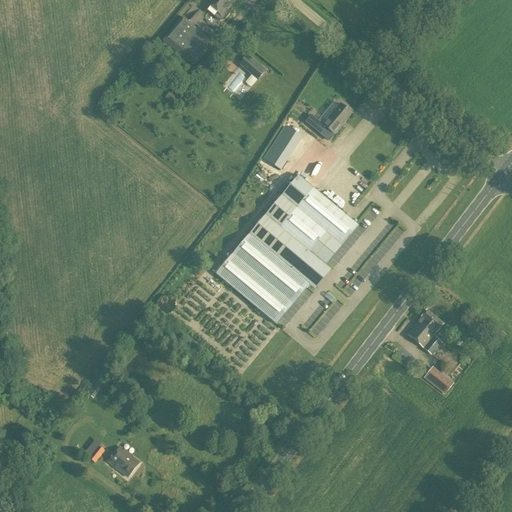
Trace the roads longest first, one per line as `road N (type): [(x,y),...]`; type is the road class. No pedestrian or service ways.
road 1 (primary): [(243,511),(500,176)]
road 2 (unknown): [(384,206),(296,322),(294,334),(306,349),(324,343),(403,245),(403,224)]
road 3 (unclassified): [(500,176),(292,0)]
road 4 (unknown): [(395,87),(315,181)]
